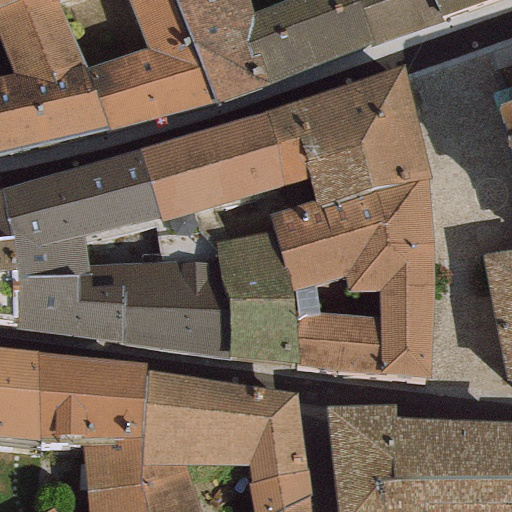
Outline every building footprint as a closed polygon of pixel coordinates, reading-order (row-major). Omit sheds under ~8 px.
[(0,150),(107,127),(86,68),(56,0),(51,2),(49,0),(0,0),(0,44),(11,73),(0,76),(0,150)] [(107,127),(109,131),(215,103),(173,0),(125,0),(146,49),(86,68),(107,127)] [(247,0),(173,0),(215,103),(369,44),(354,0),(287,0),(252,13),(247,0)] [(438,20),(429,0),(354,0),(369,44),(370,47),(441,22),(438,20)] [(429,0),(438,20),(491,0),(429,0)] [(401,67),(265,111),(276,145),(297,140),(308,177),(315,201),(426,180),(431,180),(401,67)] [(511,101),(496,106),(511,162),(511,249),(481,255),(504,381),(511,383),(511,101)] [(276,145),(265,111),(136,149),(158,222),(308,177),(297,140),(276,145)] [(158,222),(136,149),(0,189),(0,202),(9,237),(15,279),(87,275),(86,265),(82,245),(159,227),(158,222)] [(297,370),(428,382),(432,266),(426,180),(315,201),(268,214),(272,234),(297,370)] [(0,238),(9,237),(0,202),(0,238)] [(297,370),(272,234),(213,246),(215,262),(228,360),(297,370)] [(15,279),(9,237),(0,238),(0,327),(15,330),(15,279)] [(228,360),(215,262),(86,265),(87,275),(15,279),(15,330),(119,343),(118,346),(228,360)] [(38,439),(35,353),(0,348),(0,446),(39,450),(38,439)] [(146,364),(35,353),(38,439),(80,443),(87,511),(150,511),(142,467),(139,440),(146,373),(146,364)] [(308,511),(295,394),(146,373),(139,440),(142,467),(182,467),(247,468),(250,484),(246,484),(249,511),(308,511)] [(511,511),(511,422),(395,418),(394,405),(323,408),(337,511),(511,511)] [(198,511),(182,467),(142,467),(150,511),(198,511)]
